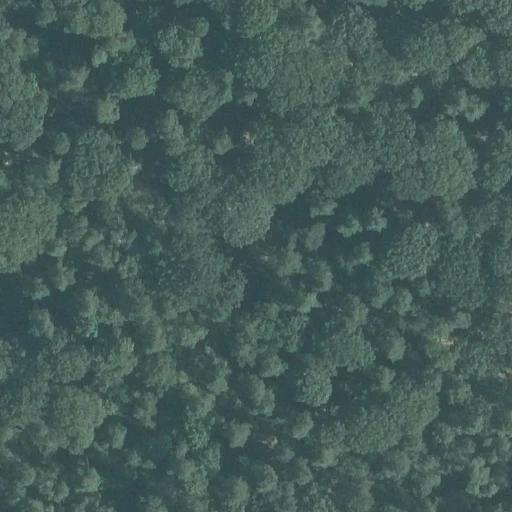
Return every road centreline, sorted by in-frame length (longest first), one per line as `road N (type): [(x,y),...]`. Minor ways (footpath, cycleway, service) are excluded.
road 1 (track): [(511,340),(408,198),(283,0)]
road 2 (track): [(507,335),(218,511)]
